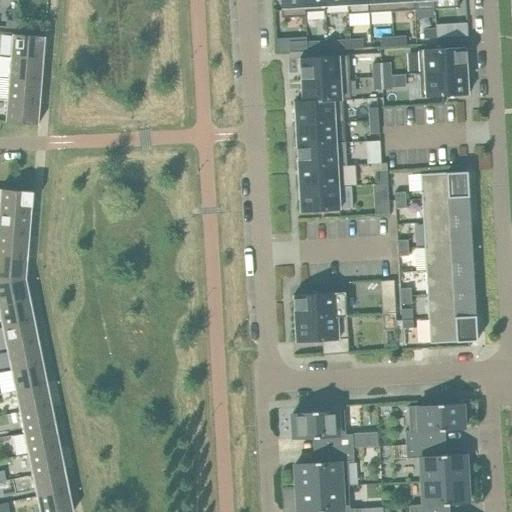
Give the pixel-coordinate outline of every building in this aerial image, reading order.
[(280,0),(282,18),(305,16),(304,0),(280,0)] [(325,0),(304,0),(305,16),(306,16),(306,12),(326,10),(326,6),(325,0)] [(369,0),(347,0),(348,4),(367,3),(368,13),(370,13),(369,0)] [(390,0),(369,0),(370,13),(391,11),(390,0)] [(412,0),(390,0),(391,11),(413,10),(412,0)] [(433,0),(412,0),(413,10),(415,10),(415,0),(421,0),(433,0),(434,9),(435,9),(433,0)] [(433,0),(435,9),(458,7),(457,0),(433,0)] [(17,8),(16,18),(26,19),(27,9),(17,8)] [(455,24),(456,37),(468,36),(467,23),(455,24)] [(436,29),(436,38),(449,37),(448,28),(436,29)] [(424,38),(436,38),(436,29),(423,29),(424,38)] [(12,34),(10,56),(43,59),(45,37),(12,34)] [(406,45),(406,40),(406,36),(393,37),(393,46),(406,45)] [(393,37),(380,38),(381,47),(393,46),(393,37)] [(362,39),(350,40),(350,49),(363,48),(362,39)] [(307,51),(306,42),(306,40),(288,41),(289,52),(307,51)] [(350,40),(337,40),(338,49),(350,49),(350,40)] [(320,50),(319,41),(306,42),(307,51),(320,50)] [(418,50),(419,73),(466,71),(465,47),(418,50)] [(300,58),(301,80),(349,77),(348,55),(300,58)] [(10,56),(9,78),(42,80),(43,59),(10,56)] [(381,64),(372,64),(373,76),(382,76),(381,63),(381,64)] [(390,63),(381,63),(382,76),(390,75),(390,63)] [(468,94),(466,71),(419,73),(421,97),(468,94)] [(390,75),(382,76),(383,88),(391,88),(390,75)] [(383,89),(383,88),(382,76),(373,76),(373,90),(383,89)] [(350,99),(349,77),(301,80),(302,101),(294,101),(294,102),(350,99)] [(9,78),(7,99),(40,102),(42,80),(9,78)] [(7,99),(5,122),(38,124),(40,102),(7,99)] [(294,102),(295,124),(344,121),(343,100),(350,100),(350,99),(294,102)] [(369,121),(378,120),(377,108),(368,108),(369,121)] [(379,133),(378,120),(369,121),(370,133),(379,133)] [(295,124),(297,146),(335,144),(334,124),(344,123),(344,121),(295,124)] [(297,146),(298,168),(337,165),(335,144),(297,146)] [(371,151),(372,164),(381,163),(380,151),(371,151)] [(337,165),(298,168),(299,190),(338,187),(343,187),(341,165),(337,165)] [(379,184),(387,183),(387,171),(378,171),(379,184)] [(420,174),(421,199),(469,196),(467,171),(420,174)] [(387,183),(379,184),(375,184),(377,215),(389,214),(387,183)] [(299,190),(301,212),(339,210),(338,187),(299,190)] [(0,211),(31,214),(33,192),(0,189),(0,211)] [(394,192),(395,200),(406,200),(405,192),(394,192)] [(421,199),(423,223),(470,220),(469,196),(421,199)] [(395,200),(395,208),(406,208),(406,200),(395,200)] [(0,233),(29,236),(31,214),(0,211),(0,233)] [(423,223),(424,247),(472,244),(470,220),(423,223)] [(0,233),(0,254),(28,257),(29,236),(0,233)] [(397,240),(398,248),(408,248),(408,240),(397,240)] [(424,247),(426,271),(473,268),(472,244),(424,247)] [(398,256),(409,256),(408,248),(398,248),(398,256)] [(0,254),(0,280),(26,278),(28,257),(0,254)] [(426,271),(427,295),(474,292),(473,268),(426,271)] [(0,280),(0,305),(30,299),(26,278),(0,280)] [(411,288),(400,288),(400,296),(411,296),(411,288)] [(293,295),(295,318),(346,315),(345,292),(293,295)] [(427,295),(428,319),(476,316),(474,292),(427,295)] [(400,296),(401,304),(412,304),(411,296),(400,296)] [(0,305),(0,317),(2,327),(35,321),(30,299),(0,305)] [(395,312),(394,300),(385,300),(386,313),(395,312)] [(322,354),(348,353),(348,338),(338,338),(337,317),(346,316),(346,315),(295,318),(296,342),(322,341),(322,354)] [(428,319),(430,344),(470,341),(477,341),(476,316),(428,319)] [(402,320),(402,328),(413,328),(413,320),(402,320)] [(2,327),(6,348),(39,342),(35,321),(2,327)] [(6,348),(11,369),(43,363),(39,342),(6,348)] [(11,369),(15,391),(47,384),(43,363),(11,369)] [(15,391),(19,412),(52,405),(47,384),(15,391)] [(406,445),(435,443),(435,431),(463,429),(462,403),(408,406),(409,431),(405,431),(406,445)] [(19,412),(23,433),(56,426),(52,405),(19,412)] [(323,450),(353,448),(352,434),(345,434),(344,410),(292,413),(293,439),(322,437),(323,450)] [(23,433),(28,454),(60,447),(56,426),(23,433)] [(376,431),(353,432),(353,446),(376,445),(376,431)] [(421,458),(422,481),(466,478),(465,453),(436,455),(435,443),(406,445),(406,458),(421,458)] [(28,454),(32,475),(65,468),(60,447),(28,454)] [(354,462),(353,448),(323,450),(324,462),(295,463),(296,488),(348,485),(347,462),(354,462)] [(32,475),(36,496),(69,490),(65,468),(32,475)] [(409,505),(409,511),(439,511),(439,505),(468,503),(466,478),(422,481),(423,504),(409,505)] [(349,509),(348,485),(296,488),(297,511),(316,511),(327,511),(326,511),(356,511),(356,508),(349,509)] [(70,511),(73,511),(69,490),(36,496),(39,511),(70,511)] [(8,511),(6,503),(0,504),(0,511),(8,511)]
